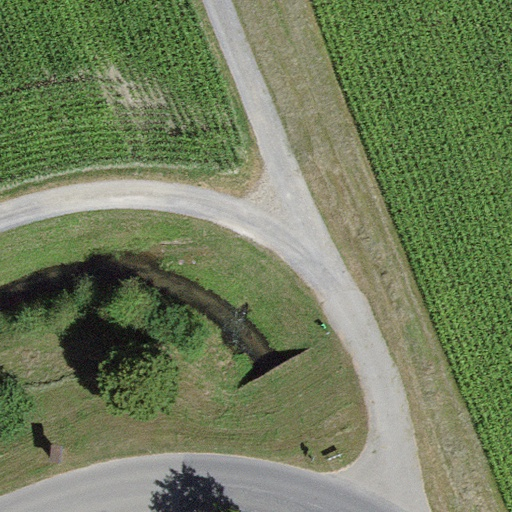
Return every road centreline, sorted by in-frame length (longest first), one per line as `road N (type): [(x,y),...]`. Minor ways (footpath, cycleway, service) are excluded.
road 1 (unclassified): [(330,511),(288,492),(187,474),(102,483),(30,511)]
road 2 (track): [(367,511),(388,417),(310,250)]
road 3 (track): [(310,250),(210,0)]
road 4 (track): [(0,213),(124,187),(208,207)]
